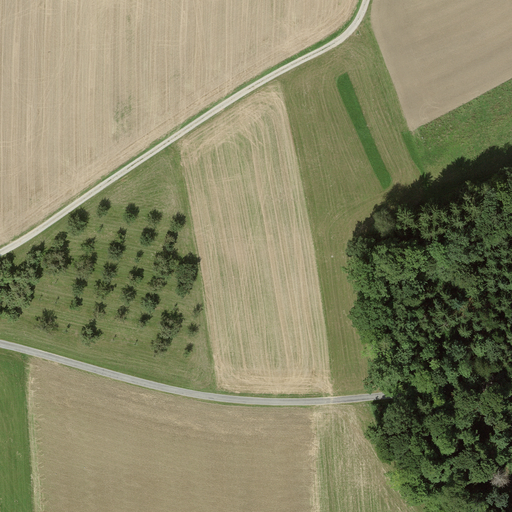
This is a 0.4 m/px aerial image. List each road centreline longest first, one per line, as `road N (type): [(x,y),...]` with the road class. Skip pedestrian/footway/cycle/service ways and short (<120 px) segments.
road 1 (unclassified): [(0,342),(238,399),(511,387)]
road 2 (track): [(0,253),(243,94),(331,48),(357,26),(368,0)]
